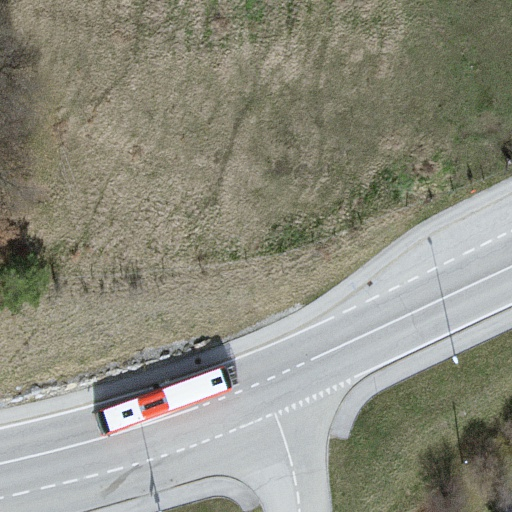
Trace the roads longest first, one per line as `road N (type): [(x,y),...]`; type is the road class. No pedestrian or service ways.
road 1 (secondary): [(511,271),(256,394)]
road 2 (secondary): [(256,394),(55,464),(0,472)]
road 3 (residential): [(287,511),(256,394)]
